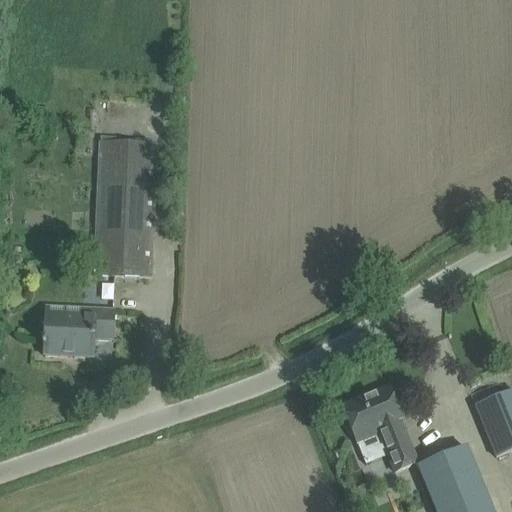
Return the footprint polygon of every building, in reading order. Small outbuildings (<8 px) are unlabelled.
[(94,279),(150,282),(158,148),(102,144),(94,279)] [(46,311),(44,343),(43,343),(42,347),(44,347),(44,358),(93,360),(94,342),(112,343),(114,313),(95,312),(46,311)] [(378,432),(387,455),(406,448),(397,425),(402,423),(388,389),(341,408),(355,441),(378,432)] [(511,452),(511,393),(475,409),(496,460),(511,452)] [(410,446),(406,448),(387,455),(395,474),(418,465),(410,446)] [(491,511),(467,451),(418,471),(435,511),(491,511)]
